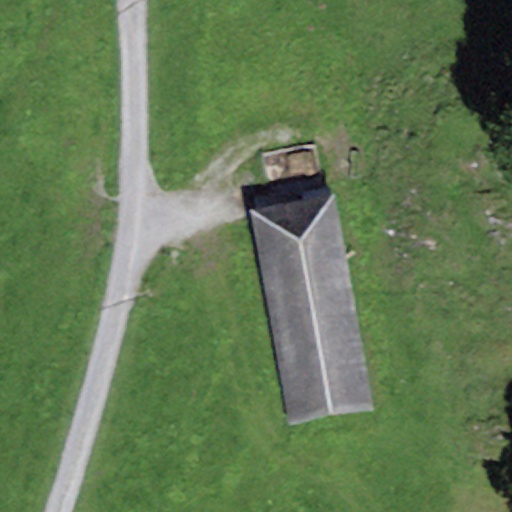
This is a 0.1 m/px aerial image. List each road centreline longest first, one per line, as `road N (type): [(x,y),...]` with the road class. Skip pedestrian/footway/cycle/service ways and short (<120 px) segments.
road 1 (track): [(136,0),(138,223),(56,511)]
road 2 (track): [(138,223),(284,194)]
